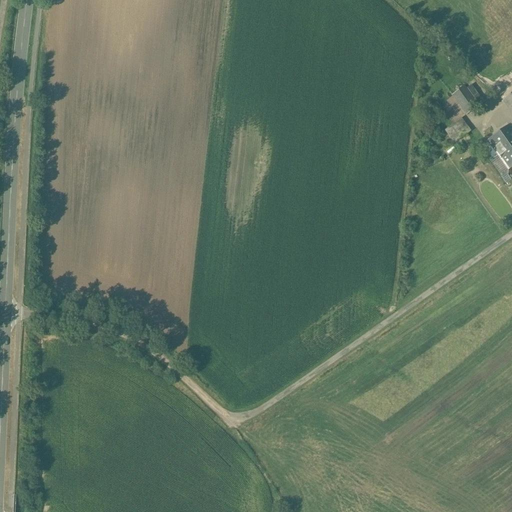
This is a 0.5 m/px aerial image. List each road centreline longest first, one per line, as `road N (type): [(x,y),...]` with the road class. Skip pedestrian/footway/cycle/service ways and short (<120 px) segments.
road 1 (residential): [(511,233),(243,418),(230,417),(120,332),(66,314),(8,311)]
road 2 (secondary): [(8,311),(30,0)]
road 3 (secondary): [(0,511),(8,311)]
